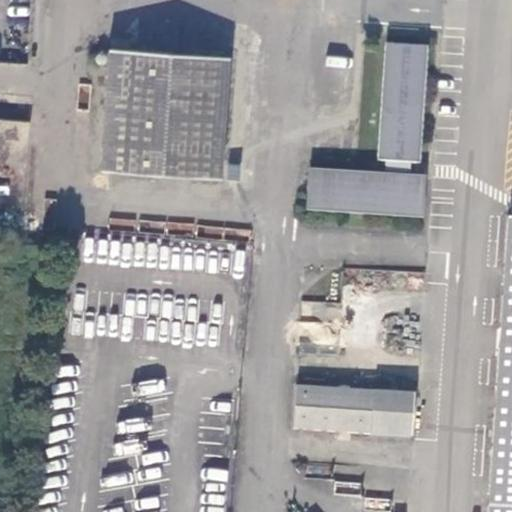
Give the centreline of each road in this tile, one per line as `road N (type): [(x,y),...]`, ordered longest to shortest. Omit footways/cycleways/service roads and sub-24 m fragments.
road 1 (unknown): [(275,23),(304,13),(491,28)]
road 2 (unknown): [(467,249),(267,217)]
road 3 (unknown): [(450,456),(273,441)]
